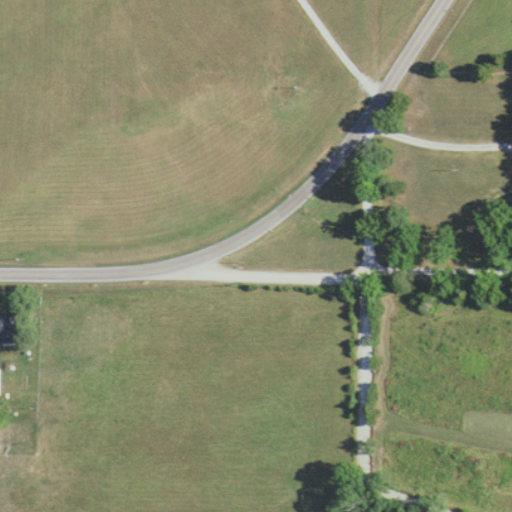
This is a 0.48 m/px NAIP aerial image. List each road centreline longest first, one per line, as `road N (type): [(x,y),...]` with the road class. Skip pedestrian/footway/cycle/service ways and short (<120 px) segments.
road 1 (secondary): [(449,0),(372,127),(315,192),(263,231),(173,271),(0,275)]
road 2 (residential): [(370,511),(370,278)]
road 3 (residential): [(370,278),(218,276),(198,266)]
road 4 (residential): [(370,278),(372,127)]
